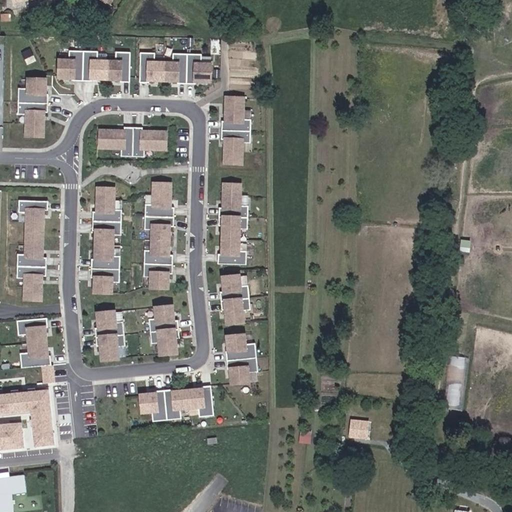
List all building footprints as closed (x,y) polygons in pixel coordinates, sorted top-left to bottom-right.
[(95,0),(94,2),(108,10),(113,0),(95,0)] [(82,50),(67,50),(67,60),(57,59),(57,77),(72,77),(72,80),(81,80),(82,50)] [(96,60),(96,50),(82,50),(81,80),(90,80),(90,77),(104,78),(105,60),(96,60)] [(129,51),(114,50),(114,60),(105,60),(104,78),(119,78),(119,81),(128,81),(129,51)] [(153,51),(138,51),(138,81),(147,81),(147,78),(162,79),(162,64),(153,63),(153,51)] [(185,52),(171,51),(171,64),(162,64),(162,79),(176,79),(176,82),(185,82),(185,52)] [(200,64),(200,52),(185,52),(185,82),(194,82),(194,79),(209,79),(209,78),(219,78),(219,65),(200,64)] [(44,93),(44,74),(27,74),(27,87),(17,87),(17,102),(46,102),(47,93),(44,93)] [(245,95),(227,94),(226,119),(223,118),(222,137),(226,137),(225,161),(243,161),(243,140),(251,140),(252,117),(245,116),(245,95)] [(46,102),(17,102),(17,113),(25,113),(25,135),(42,136),(42,111),(46,111),(46,102)] [(141,126),(123,126),(123,130),(99,129),(98,146),(120,147),(120,155),(143,155),(143,147),(165,148),(165,130),(141,130),(141,126)] [(170,182),(153,181),(153,203),(145,203),(144,226),(152,226),(152,250),(144,250),(143,273),(151,273),(151,286),(168,287),(169,272),(173,272),(173,253),(169,253),(169,225),(173,225),(174,206),(170,206),(170,182)] [(241,226),(249,226),(249,203),(241,202),(242,181),(225,181),(224,205),(220,205),(219,223),(224,223),(223,252),(219,251),(219,261),(248,262),(248,250),(240,249),(241,226)] [(114,187),(97,186),(96,211),(92,211),(92,230),(96,230),(95,258),(92,258),(91,277),(95,277),(95,292),(112,292),(112,279),(120,279),(121,256),(113,256),(113,232),(121,232),(122,209),(113,208),(114,187)] [(48,200),(18,200),(18,212),(26,212),(25,254),(17,254),(17,277),(25,277),(24,299),(42,300),(42,275),(46,275),(46,257),(43,257),(43,210),(47,210),(48,200)] [(242,285),(241,272),(224,274),(225,289),(221,289),(222,307),(226,307),(228,322),(245,320),(244,308),(253,307),(251,284),(242,285)] [(173,304),(155,306),(157,319),(149,320),(151,339),(159,338),(161,353),(178,352),(176,337),(180,336),(178,318),(174,319),(173,304)] [(116,310),(98,312),(99,327),(95,327),(97,345),(101,345),(103,359),(120,358),(119,345),(127,345),(125,321),(117,322),(116,310)] [(47,317),(17,321),(19,335),(29,334),(30,343),(47,341),(46,327),(48,327),(47,317)] [(255,355),(254,341),(247,342),(246,332),(229,334),(228,334),(229,349),(227,349),(228,358),(255,355)] [(47,341),(30,343),(30,352),(21,353),(22,368),(52,365),(51,355),(49,355),(47,341)] [(255,355),(228,358),(229,367),(231,367),(233,382),(251,379),(250,370),(257,369),(255,355)] [(448,406),(464,406),(465,356),(449,356),(448,406)] [(200,415),(215,414),(212,384),(203,385),(203,387),(189,389),(191,407),(199,406),(200,415)] [(175,390),(174,388),(165,389),(168,419),(183,417),(182,407),(191,407),(189,389),(175,390)] [(45,404),(44,389),(19,392),(20,401),(20,408),(2,410),(2,408),(0,407),(0,449),(24,447),(23,442),(36,441),(33,405),(45,404)] [(157,392),(142,394),(144,412),(153,411),(154,420),(168,419),(165,389),(156,390),(157,392)] [(2,410),(20,408),(20,401),(0,402),(0,407),(2,408),(2,410)] [(36,441),(49,440),(45,404),(33,405),(36,441)] [(369,424),(353,422),(351,437),(367,439),(369,424)] [(11,473),(0,474),(0,511),(16,511),(14,496),(26,494),(24,476),(11,477),(11,473)]
